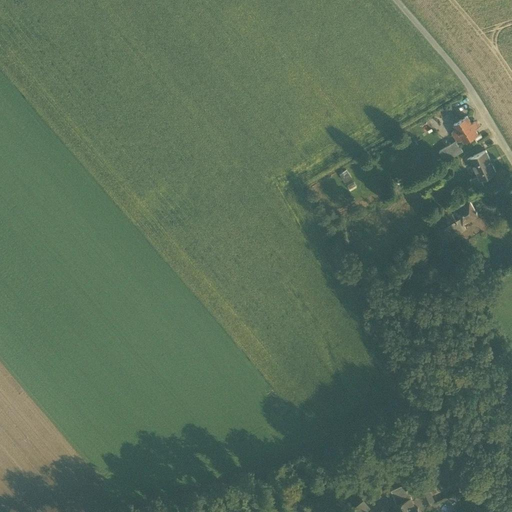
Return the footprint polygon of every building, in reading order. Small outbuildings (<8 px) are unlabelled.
[(462,138),(464,142),(477,134),(466,117),(454,124),(457,129),(453,131),(458,140),(462,138)] [(444,148),(450,159),(463,151),(459,145),(458,146),(455,141),(444,148)] [(474,165),(481,179),(496,172),(486,151),(471,158),(472,161),(469,163),(470,167),(474,165)] [(412,165),(415,170),(423,165),(420,160),(412,165)] [(464,187),(468,194),(484,186),(481,179),(464,187)] [(478,216),(469,202),(464,205),(463,205),(460,207),(461,209),(460,209),(458,206),(454,208),(455,210),(454,210),(455,212),(453,214),(450,209),(439,215),(433,218),(428,221),(444,247),(454,241),(452,237),(450,233),(458,228),(461,232),(465,229),(463,224),(478,216)] [(493,217),(497,206),(486,203),(482,214),(493,217)] [(450,233),(452,237),(461,232),(458,228),(450,233)] [(430,469),(431,470),(431,469),(451,459),(447,451),(426,461),(430,469)] [(422,473),(419,475),(422,482),(423,484),(436,478),(431,469),(431,470),(430,469),(428,471),(422,473)] [(408,489),(422,482),(419,475),(405,482),(408,489)] [(391,488),(397,501),(408,497),(411,496),(408,489),(405,482),(391,488)] [(421,490),(425,501),(434,498),(430,486),(421,490)] [(420,511),(418,506),(413,508),(408,497),(397,501),(395,502),(399,511),(420,511)]
